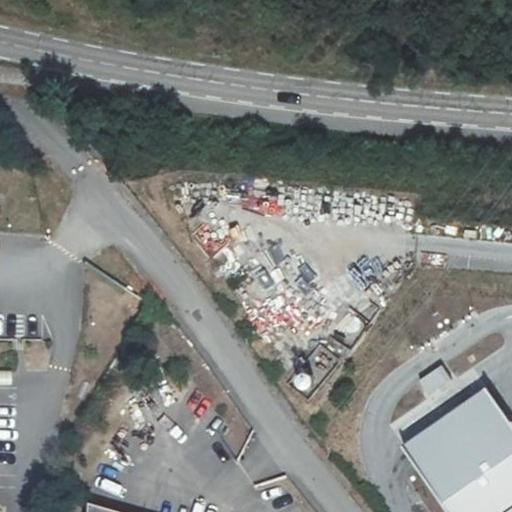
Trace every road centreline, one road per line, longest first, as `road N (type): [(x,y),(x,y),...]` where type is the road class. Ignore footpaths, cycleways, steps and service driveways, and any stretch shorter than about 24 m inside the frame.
road 1 (tertiary): [(511,113),(221,83),(0,42)]
road 2 (residential): [(344,511),(84,168)]
